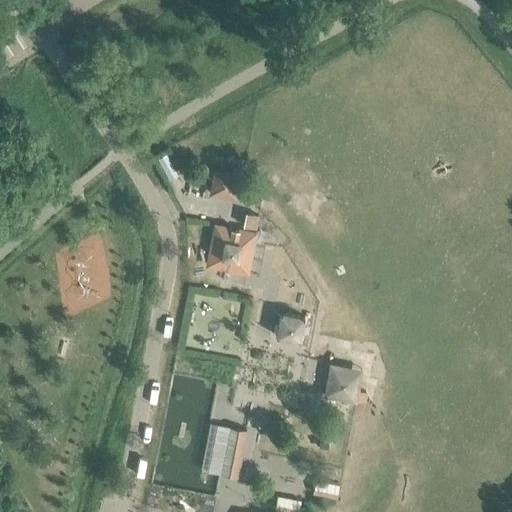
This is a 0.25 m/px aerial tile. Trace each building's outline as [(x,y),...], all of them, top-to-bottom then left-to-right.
[(207,190),(232,198),(240,173),(215,165),(207,190)] [(255,227),(257,215),(245,213),(243,225),(255,227)] [(254,233),(214,225),(206,265),(246,272),(254,233)] [(304,316),(279,311),(275,335),(299,340),(304,316)] [(355,402),(357,389),(326,383),(323,395),(355,402)] [(356,400),(363,401),(365,391),(358,390),(356,400)] [(227,476),(236,477),(246,429),(237,427),(237,428),(210,422),(200,470),(207,471),(227,475),(227,476)] [(317,481),(315,493),(336,497),(339,485),(317,481)] [(276,496),(274,508),(293,511),(298,511),(300,501),(276,496)]
